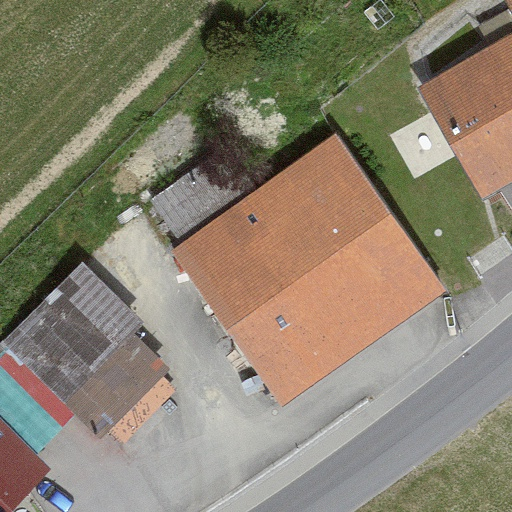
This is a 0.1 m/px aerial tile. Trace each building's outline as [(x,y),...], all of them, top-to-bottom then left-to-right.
[(511,39),(435,83),(499,194),(511,185),(511,39)] [(334,139),(170,255),(276,403),(439,287),(334,139)] [(177,228),(243,182),(218,146),(152,192),(177,228)] [(81,264),(0,344),(0,420),(30,451),(71,410),(97,437),(167,367),(132,332),(140,323),(81,264)] [(30,451),(0,420),(0,511),(4,511),(47,469),(30,451)]
